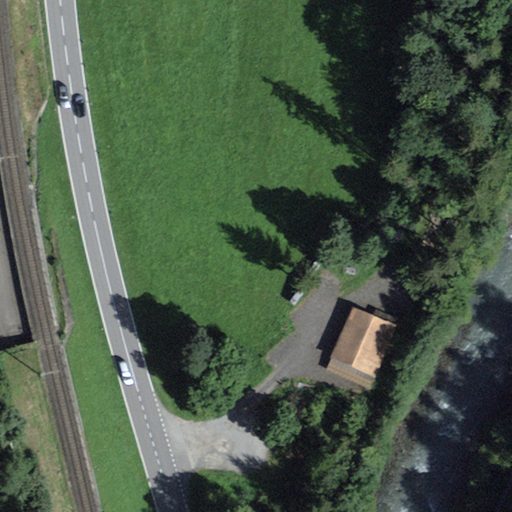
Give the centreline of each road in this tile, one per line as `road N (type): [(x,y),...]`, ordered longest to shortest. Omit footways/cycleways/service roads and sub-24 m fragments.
road 1 (primary): [(60,0),(104,264),(172,511)]
road 2 (track): [(322,329),(219,428),(155,452)]
